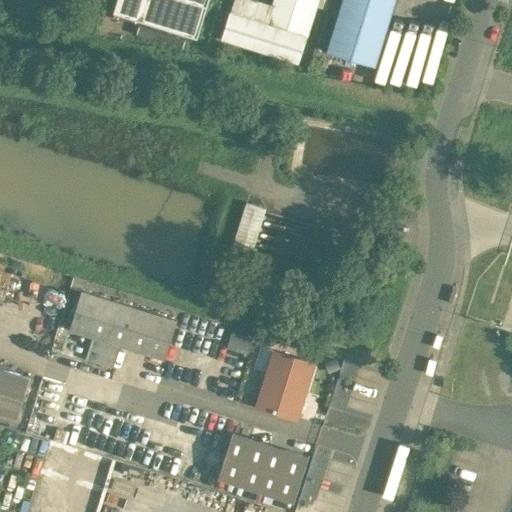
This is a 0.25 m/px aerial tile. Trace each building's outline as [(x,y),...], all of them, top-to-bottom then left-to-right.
[(117,0),(114,12),(197,38),(208,0),(117,0)] [(275,0),(267,24),(231,13),(223,37),(299,60),(317,0),(275,0)] [(395,0),(343,0),(328,50),(375,65),(395,0)] [(247,201),(232,247),(252,253),(266,207),(247,201)] [(346,244),(347,240),(346,237),(344,233),(341,231),(337,231),(333,232),(330,234),(328,237),(327,240),(328,244),(330,247),(334,249),(337,250),(341,249),(344,247),(346,244)] [(177,320),(82,290),(70,328),(165,358),(177,320)] [(334,332),(324,329),(322,337),(331,340),(334,332)] [(119,345),(93,336),(86,359),(112,367),(119,345)] [(314,362),(275,350),(257,406),(297,418),(314,362)] [(31,377),(0,367),(0,410),(19,417),(31,377)] [(309,456),(233,431),(219,477),(295,501),(309,456)]
